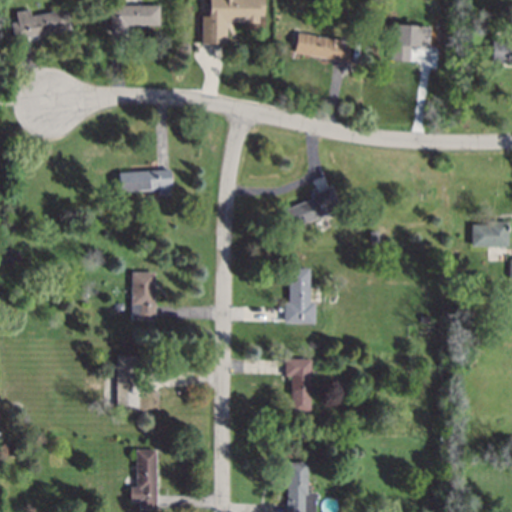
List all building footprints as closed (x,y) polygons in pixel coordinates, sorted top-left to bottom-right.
[(262,0),(207,0),(207,15),(200,15),(199,43),(224,43),(225,22),(262,22),(262,0)] [(158,5),(109,4),(108,30),(138,31),(138,25),(157,25),(158,5)] [(69,28),(66,8),(29,15),(28,8),(14,11),(16,20),(9,21),(12,39),(69,28)] [(427,47),(427,25),(392,24),(391,60),(407,60),(408,46),(427,47)] [(292,53),(346,60),(348,40),(295,33),(292,53)] [(511,39),(490,39),(489,62),(511,62),(511,39)] [(117,171),(118,191),(157,189),(157,195),(169,194),(168,168),(117,171)] [(310,198),(284,208),(291,227),(339,208),(330,185),(308,193),(310,198)] [(505,246),(506,221),(469,220),(468,245),(505,246)] [(313,322),(312,301),(308,301),(307,267),(286,267),(287,301),(282,301),(282,322),(313,322)] [(153,271),(129,271),(129,303),(137,303),(137,319),(152,319),(153,271)] [(308,411),(309,358),(283,357),(282,375),(289,375),(288,411),(308,411)] [(134,486),(127,486),(128,508),(154,508),(154,449),(134,449),(134,486)] [(305,461),(285,461),(285,511),(313,511),(313,491),(305,491),(305,461)]
